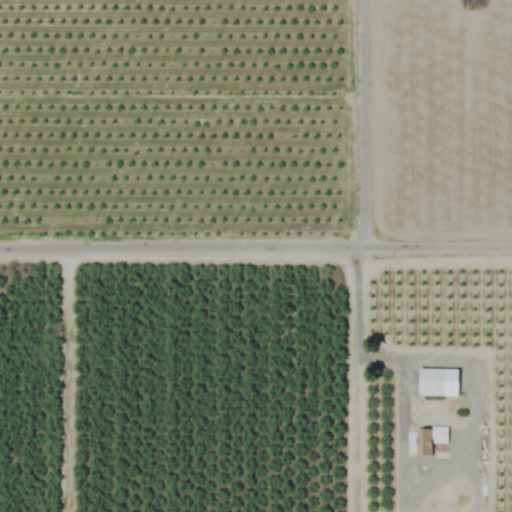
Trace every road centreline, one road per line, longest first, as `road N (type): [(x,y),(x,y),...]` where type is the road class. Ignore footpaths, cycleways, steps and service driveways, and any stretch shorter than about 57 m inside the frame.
road 1 (residential): [(0,244),(511,246)]
road 2 (residential): [(366,0),(357,349)]
road 3 (residential): [(357,349),(357,511)]
